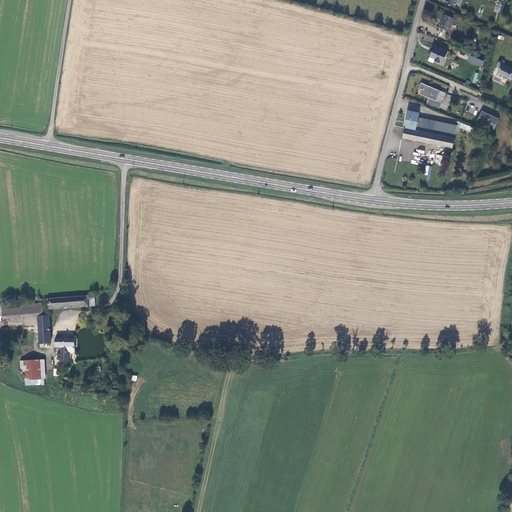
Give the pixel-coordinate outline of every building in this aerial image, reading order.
[(446,0),(444,4),(453,8),(456,0),(446,0)] [(452,19),(443,15),(440,23),(441,23),(439,29),(447,32),(452,19)] [(446,52),(434,47),(432,52),(431,51),(429,57),(434,59),(433,61),(439,64),(440,62),(442,57),(444,58),(446,52)] [(469,55),(467,61),(481,67),(484,61),(469,55)] [(506,77),(508,80),(511,78),(511,66),(510,67),(510,68),(504,65),(502,60),(497,62),(495,67),(499,68),(496,73),(502,76),(504,76),(506,77)] [(425,103),(432,106),(434,100),(438,91),(419,83),(417,88),(420,89),(418,94),(427,98),(425,103)] [(480,111),(475,122),(492,130),(497,119),(480,111)] [(406,112),(403,129),(414,132),(417,120),(418,115),(406,112)] [(417,120),(414,132),(426,134),(429,122),(417,120)] [(414,132),(403,129),(403,130),(404,130),(402,140),(451,150),(455,128),(433,123),(431,135),(426,134),(414,132)] [(475,130),(460,123),(458,128),(473,134),(475,130)] [(93,299),(47,302),(48,313),(94,309),(93,299)] [(43,318),(42,306),(0,309),(1,321),(43,318)] [(49,319),(38,319),(39,347),(50,346),(49,319)] [(61,354),(68,354),(73,354),(74,342),(55,341),(55,350),(61,350),(61,354)] [(68,354),(61,354),(59,368),(66,369),(68,354)] [(25,382),(40,381),(40,362),(24,362),(25,382)]
